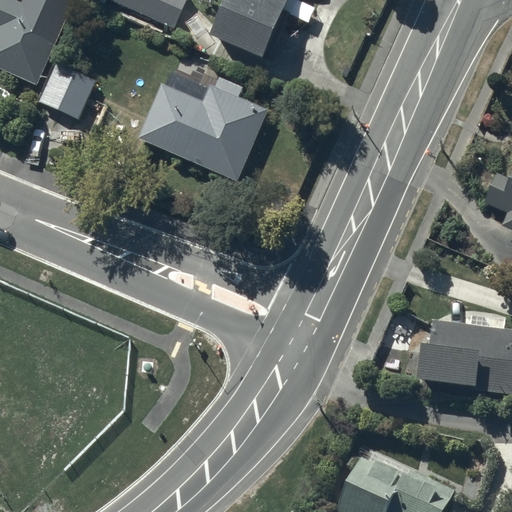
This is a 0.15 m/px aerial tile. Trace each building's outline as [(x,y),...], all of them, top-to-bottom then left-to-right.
[(71,7),(53,0),(43,0),(38,12),(9,0),(0,0),(0,71),(34,87),(71,7)] [(191,3),(184,0),(111,0),(108,8),(175,39),(191,3)] [(288,0),(228,0),(210,42),(263,64),(288,0)] [(97,89),(59,71),(41,110),(79,127),(97,89)] [(270,110),(212,86),(207,97),(163,78),(138,139),(240,181),(270,110)] [(511,169),(509,176),(495,170),(482,200),(505,210),(500,223),(511,227),(511,169)] [(511,327),(505,327),(506,316),(471,312),(469,323),(430,318),(427,340),(419,339),(415,374),(472,381),(471,385),(511,390),(511,327)] [(441,511),(453,487),(371,448),(367,458),(360,455),(333,511),(441,511)]
